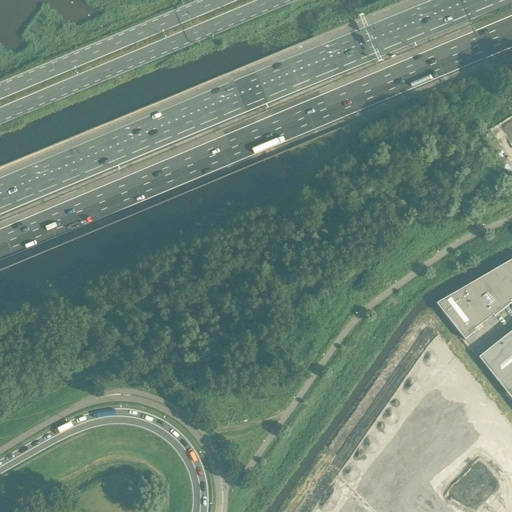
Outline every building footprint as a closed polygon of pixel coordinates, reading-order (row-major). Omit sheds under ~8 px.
[(511,259),(499,267),(511,284),(511,259)] [(511,284),(499,267),(478,280),(502,310),(511,304),(510,302),(511,299),(511,284)] [(478,280),(457,292),(482,324),(492,316),(494,317),(502,310),(478,280)] [(482,324),(457,292),(436,304),(464,340),(476,332),(474,330),(482,324)] [(511,511),(511,420),(439,328),(436,326),(434,324),(430,324),(427,324),(424,325),(421,326),(418,329),(341,440),(290,511),(511,511)] [(511,330),(478,358),(501,386),(511,377),(511,330)] [(511,377),(501,386),(511,400),(511,377)]
